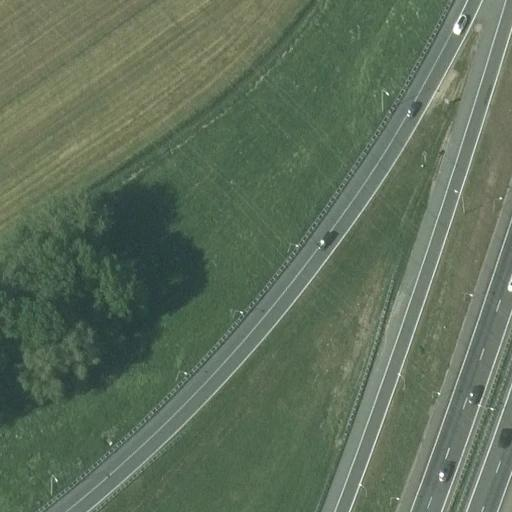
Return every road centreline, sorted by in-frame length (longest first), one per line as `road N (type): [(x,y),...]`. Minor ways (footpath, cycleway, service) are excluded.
road 1 (motorway): [(477,0),(396,151),(321,256),(186,413),(76,511)]
road 2 (motorway): [(511,0),(426,275),(339,511)]
road 3 (motorway): [(511,265),(424,511)]
